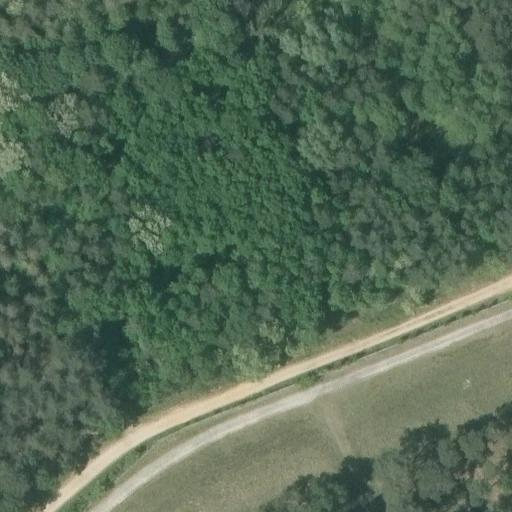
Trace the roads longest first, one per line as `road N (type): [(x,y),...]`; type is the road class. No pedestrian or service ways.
road 1 (track): [(511,284),(131,437),(49,511)]
road 2 (track): [(91,511),(167,443),(511,306)]
road 3 (track): [(0,160),(91,338)]
